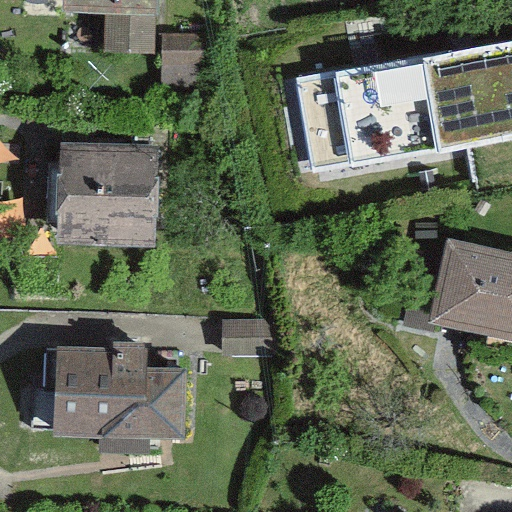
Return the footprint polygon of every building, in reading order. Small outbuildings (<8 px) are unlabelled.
[(155,51),(158,6),(158,0),(74,0),(75,1),(112,3),(109,48),(155,51)] [(215,35),(164,33),(163,85),(214,87),(215,35)] [(511,138),(511,44),(298,81),(314,172),(511,138)] [(160,150),(73,147),(71,235),(157,237),(160,150)] [(511,257),(463,246),(447,313),(511,328),(511,257)] [(280,329),(232,327),(231,356),(279,357),(280,329)] [(150,362),(68,358),(64,436),(106,438),(106,451),(152,453),(153,437),(190,439),(193,378),(149,376),(150,362)]
